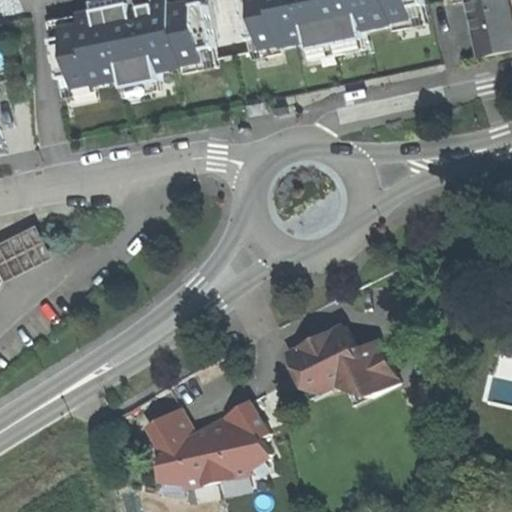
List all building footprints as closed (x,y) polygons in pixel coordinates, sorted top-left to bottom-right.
[(222,66),(208,0),(93,0),(86,2),(88,13),(47,22),(62,98),(123,86),(125,96),(166,88),(164,77),(222,66)] [(241,0),(255,62),(302,52),(304,62),(375,48),(373,38),(429,27),(423,0),(241,0)] [(504,53),(511,51),(511,0),(470,0),(482,57),(504,53)] [(353,96),(354,100),(375,98),(374,89),(358,91),(353,92),(353,96)] [(266,117),(272,116),(270,104),(252,108),(254,118),(266,115),(266,117)] [(39,223),(0,244),(0,286),(57,255),(39,223)] [(378,398),(409,382),(387,340),(366,351),(353,325),(328,338),(297,355),(312,384),(336,392),(337,391),(339,386),(352,389),(378,398)] [(315,399),(336,392),(312,384),(315,399)] [(355,405),(378,398),(352,389),(355,405)] [(272,433),(254,401),(216,424),(220,429),(203,439),(200,434),(184,409),(151,428),(168,454),(165,480),(194,488),(205,487),(211,482),(227,482),(243,477),(254,475),(279,459),(265,437),(272,433)] [(206,430),(200,434),(203,439),(220,429),(216,424),(206,430)]
